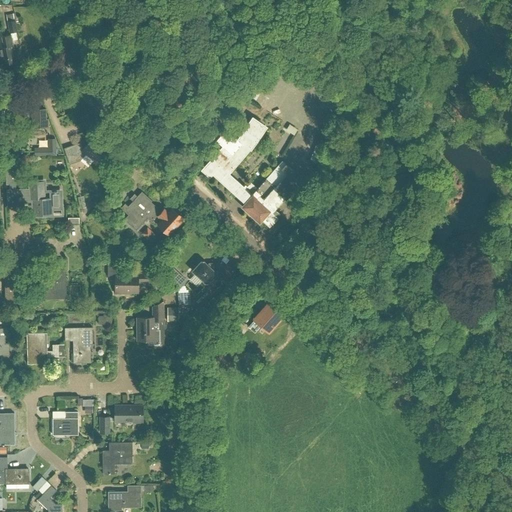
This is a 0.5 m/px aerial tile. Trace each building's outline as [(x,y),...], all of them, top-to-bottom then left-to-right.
[(7,20),(9,32),(17,30),(15,19),(7,20)] [(10,34),(2,36),(4,46),(0,46),(0,53),(2,63),(4,63),(4,64),(9,63),(8,62),(15,60),(12,45),(10,34)] [(327,89),(323,109),(340,112),(343,92),(327,89)] [(46,109),(31,109),(32,127),(49,127),(49,119),(46,119),(46,109)] [(0,153),(1,154),(1,149),(11,149),(11,139),(0,139),(0,118),(4,118),(4,110),(0,110),(0,153)] [(266,126),(253,118),(237,140),(241,143),(232,152),(224,145),(202,169),(209,176),(212,173),(246,202),(242,206),(259,222),(261,219),(269,227),(278,217),(272,212),(285,197),(286,198),(303,179),(292,169),(292,170),(282,160),(257,188),(251,182),(245,189),(228,173),(250,148),(251,148),(266,126)] [(79,143),(64,148),(69,164),(80,161),(86,154),(93,160),(95,159),(101,164),(112,151),(105,145),(104,147),(93,137),(84,146),(80,143),(79,143)] [(51,215),(51,208),(61,208),(60,191),(57,191),(57,190),(53,190),(53,191),(50,191),(50,198),(43,198),(43,181),(30,181),(31,194),(23,194),(23,189),(16,190),(15,181),(17,181),(17,164),(8,164),(9,205),(24,204),(23,201),(32,200),(33,215),(51,215)] [(157,223),(157,224),(169,234),(184,218),(172,207),(168,212),(164,209),(160,213),(155,209),(157,207),(150,201),(152,199),(142,190),(137,195),(134,193),(130,198),(133,200),(128,206),(125,203),(121,208),(128,215),(124,219),(137,231),(148,218),(153,223),(154,221),(157,223)] [(57,269),(39,269),(39,300),(66,299),(65,259),(57,259),(57,269)] [(201,262),(192,271),(207,284),(214,276),(223,284),(234,271),(221,259),(214,266),(212,264),(210,264),(209,265),(204,261),(201,262)] [(12,261),(12,268),(0,267),(0,278),(4,279),(4,299),(21,299),(21,273),(25,272),(25,261),(12,261)] [(137,273),(121,273),(121,264),(108,263),(108,276),(115,276),(115,293),(124,293),(124,291),(138,291),(138,282),(148,282),(148,270),(137,270),(137,273)] [(152,307),(152,317),(137,317),(137,340),(146,340),(146,344),(147,345),(148,347),(150,347),(159,347),(161,346),(162,345),(163,343),(163,320),(164,320),(164,301),(152,307)] [(255,319),(248,327),(254,333),(261,325),(268,331),(282,315),(280,314),(280,312),(278,311),(276,311),(273,308),(273,307),(271,305),(270,305),(268,304),(254,319),(255,319)] [(167,321),(177,321),(177,308),(167,308),(167,321)] [(2,343),(2,338),(8,338),(8,328),(0,327),(0,355),(13,355),(13,342),(2,343)] [(90,343),(92,343),(91,327),(64,327),(65,340),(73,340),(73,363),(90,362),(90,343)] [(59,344),(53,344),(53,351),(47,351),(47,332),(26,333),(27,363),(47,363),(47,356),(59,356),(59,344)] [(139,422),(139,421),(141,421),(141,404),(115,405),(115,421),(133,421),(133,422),(139,422)] [(14,413),(0,412),(0,444),(15,444),(14,413)] [(65,418),(52,418),(53,435),(78,435),(77,412),(65,412),(65,418)] [(108,417),(100,417),(100,433),(109,433),(108,417)] [(109,442),(109,450),(102,450),(103,473),(115,473),(115,463),(133,463),(133,442),(109,442)] [(20,469),(7,469),(7,457),(0,457),(0,483),(29,483),(28,469),(20,469)] [(52,485),(38,499),(49,510),(49,511),(47,511),(46,511),(62,511),(62,503),(56,504),(49,497),(57,490),(52,485)] [(142,485),(127,485),(127,491),(108,491),(108,510),(122,510),(122,507),(142,507),(142,485)]
